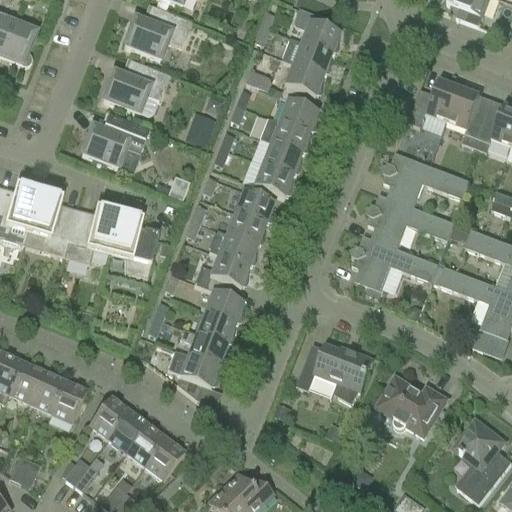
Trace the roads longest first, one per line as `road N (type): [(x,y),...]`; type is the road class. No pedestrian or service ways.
road 1 (residential): [(302,301),(404,31)]
road 2 (residential): [(302,301),(387,329),(509,398)]
road 3 (residential): [(0,151),(34,157),(46,147),(101,0)]
road 4 (residential): [(254,425),(302,301)]
